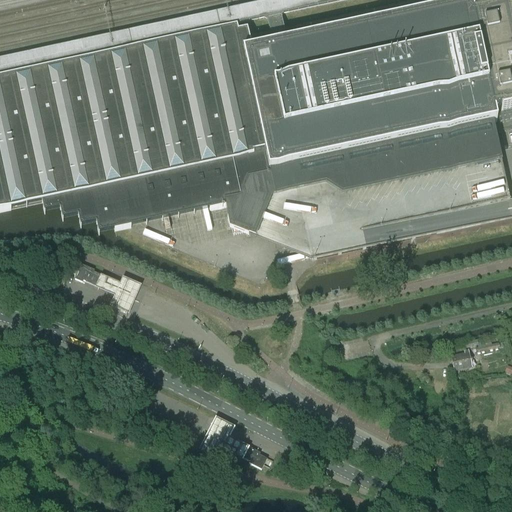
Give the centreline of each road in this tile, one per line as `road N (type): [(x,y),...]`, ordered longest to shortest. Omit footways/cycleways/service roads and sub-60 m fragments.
road 1 (trunk): [(494,511),(235,378)]
road 2 (residential): [(441,370),(385,367),(380,339),(511,307)]
road 3 (trunk): [(102,351),(269,432)]
road 4 (trunk): [(235,378),(69,304)]
road 5 (trunk): [(269,432),(427,511)]
